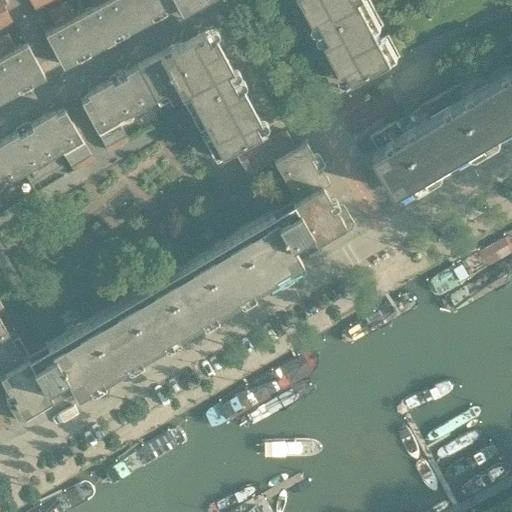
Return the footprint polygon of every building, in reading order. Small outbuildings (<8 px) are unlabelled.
[(0,0),(0,26),(11,20),(2,3),(5,2),(4,0),(29,0),(34,8),(49,0),(0,0)] [(158,12),(156,9),(154,5),(151,0),(89,0),(92,5),(82,10),(100,43),(158,12)] [(151,0),(154,5),(156,9),(162,6),(163,9),(175,3),(179,10),(197,0),(151,0)] [(303,0),(320,32),(372,4),(370,0),(303,0)] [(61,64),(100,43),(82,10),(72,16),(65,2),(47,12),(54,25),(43,31),(61,64)] [(372,4),(320,32),(348,83),(400,55),(388,33),(381,37),(375,27),(383,23),(372,4)] [(236,77),(214,36),(208,25),(137,64),(154,97),(165,91),(170,101),(179,96),(184,106),(236,77)] [(0,86),(4,95),(43,74),(25,41),(15,47),(7,34),(0,37),(0,86)] [(511,50),(385,126),(370,135),(379,151),(375,154),(397,192),(416,181),(418,184),(425,180),(511,128),(511,50)] [(109,79),(99,85),(116,118),(125,112),(128,118),(147,108),(144,103),(154,97),(137,64),(124,71),(122,76),(114,80),(109,79)] [(236,77),(184,106),(195,126),(203,122),(207,131),(200,135),(212,157),(263,129),(262,129),(264,128),(236,77)] [(116,118),(99,85),(85,92),(87,95),(79,99),(107,150),(127,139),(116,118)] [(63,107),(55,112),(53,109),(41,116),(60,148),(73,170),(93,158),(63,107)] [(16,131),(4,138),(23,170),(33,164),(36,170),(54,159),(51,154),(60,148),(41,116),(30,123),(29,128),(21,132),(16,131)] [(285,130),(276,135),(236,156),(247,175),(273,160),(272,159),(294,146),(285,130)] [(0,190),(17,181),(13,176),(23,170),(4,138),(0,140),(0,190)] [(272,159),(273,160),(279,169),(273,173),(283,190),(289,187),(294,196),(295,198),(321,183),(328,179),(320,167),(315,165),(310,157),(312,152),(304,140),(294,146),(272,159)] [(140,286),(64,330),(31,350),(32,353),(0,371),(0,376),(6,387),(10,385),(14,392),(8,396),(6,402),(16,420),(23,422),(51,405),(53,399),(49,393),(59,387),(65,397),(86,384),(88,379),(92,377),(95,374),(101,376),(124,362),(125,357),(133,352),(138,354),(161,340),(162,335),(173,329),(175,332),(199,318),(197,315),(208,308),(213,310),(236,296),(237,291),(245,286),(250,288),(273,274),(275,269),(282,264),(287,266),(308,253),(303,243),(313,237),(316,243),(323,245),(351,228),(353,222),(343,204),(336,203),(330,206),(326,199),(329,197),(321,183),(295,198),(294,196),(290,198),(289,198),(140,286)] [(0,345),(12,338),(6,329),(12,325),(1,308),(0,308),(0,345)] [(12,338),(0,345),(0,371),(32,353),(31,350),(21,333),(12,338)] [(202,411),(213,429),(317,369),(306,350),(202,411)]
